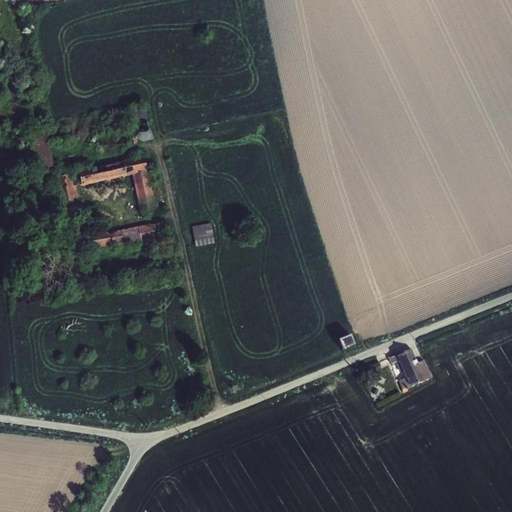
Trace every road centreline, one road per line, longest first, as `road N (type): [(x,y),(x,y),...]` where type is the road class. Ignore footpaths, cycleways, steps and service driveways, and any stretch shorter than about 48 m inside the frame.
road 1 (unclassified): [(140,440),(511,298)]
road 2 (track): [(147,148),(160,150),(219,415)]
road 3 (unclassified): [(0,418),(140,440)]
